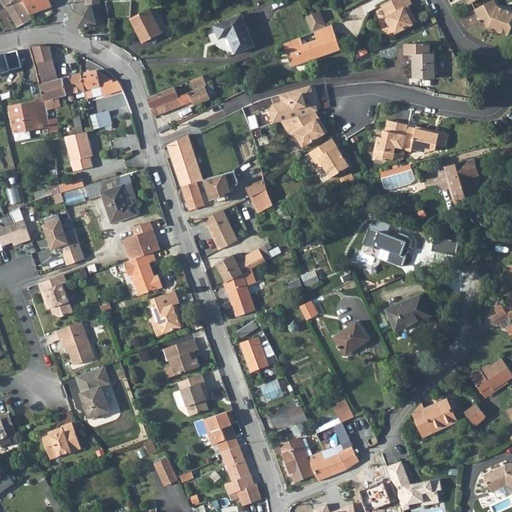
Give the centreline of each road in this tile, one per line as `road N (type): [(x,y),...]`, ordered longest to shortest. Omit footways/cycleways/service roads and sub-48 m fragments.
road 1 (residential): [(64,37),(129,77),(279,511)]
road 2 (residential): [(511,80),(491,109),(477,112),(382,91),(359,93),(353,110)]
road 3 (residential): [(0,390),(42,377),(9,272)]
